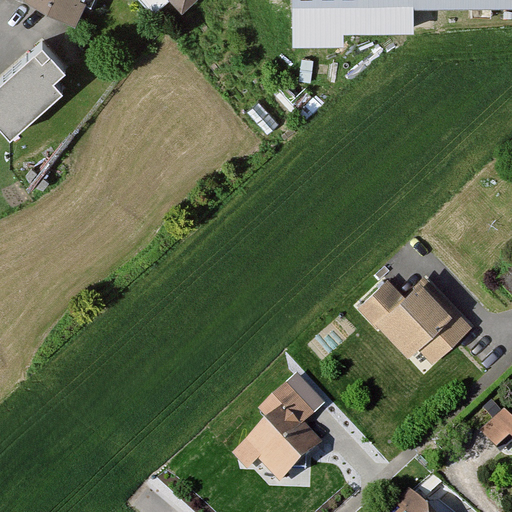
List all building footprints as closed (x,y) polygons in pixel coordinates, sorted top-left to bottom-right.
[(33,0),(76,19),(84,0),(33,0)] [(187,0),(165,0),(176,11),(187,0)] [(43,40),(0,76),(0,121),(9,132),(64,85),(53,73),(64,65),(43,40)] [(511,262),(495,278),(511,295),(511,262)] [(400,291),(386,277),(355,307),(402,356),(412,346),(431,365),(472,326),(419,272),(400,291)] [(275,414),(240,446),(275,484),(317,446),(299,426),(320,407),(291,376),(263,401),(275,414)] [(511,431),(502,441),(511,452),(511,431)] [(424,511),(407,495),(389,511),(424,511)]
